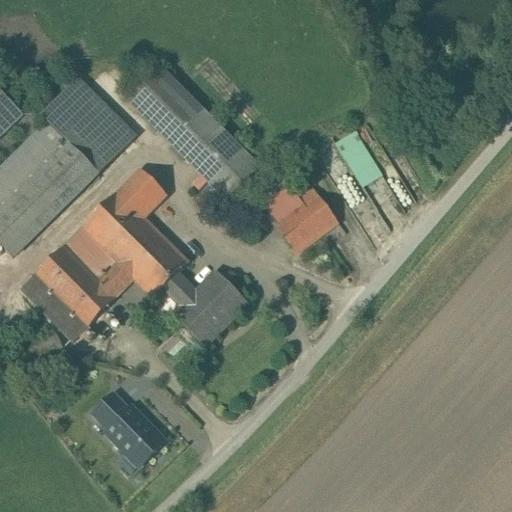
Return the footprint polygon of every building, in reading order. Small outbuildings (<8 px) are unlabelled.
[(202,112),(160,69),(126,104),(169,146),(202,112)] [(0,95),(0,136),(4,132),(20,116),(0,95)] [(259,169),(202,112),(169,146),(225,203),(259,169)] [(46,124),(0,169),(0,214),(69,147),(46,124)] [(360,130),(339,141),(377,211),(398,200),(360,130)] [(0,214),(0,246),(12,259),(52,220),(51,220),(97,175),(69,147),(0,214)] [(162,200),(134,178),(122,189),(148,216),(162,200)] [(286,185),(257,206),(275,228),(277,227),(274,224),(282,219),(284,222),(292,216),(301,209),(286,185)] [(148,216),(122,189),(82,227),(117,263),(132,279),(140,287),(152,300),(159,293),(173,279),(188,264),(145,219),(148,216)] [(301,209),(292,216),(284,222),(282,219),(274,224),(277,227),(275,228),(296,256),(297,255),(337,225),(317,197),(301,209)] [(117,263),(82,227),(60,250),(94,285),(117,263)] [(94,285),(60,250),(17,294),(67,342),(89,321),(102,309),(132,279),(117,263),(94,285)] [(193,298),(173,279),(159,293),(178,313),(193,298)] [(178,313),(172,319),(202,351),(242,311),(211,281),(193,298),(178,313)] [(140,287),(114,314),(126,325),(152,300),(140,287)] [(133,340),(102,309),(89,321),(120,353),(133,340)] [(56,334),(0,358),(0,369),(5,382),(65,356),(56,334)] [(93,417),(108,432),(128,412),(113,397),(93,417)] [(128,412),(108,432),(105,435),(139,470),(165,444),(132,409),(128,412)]
